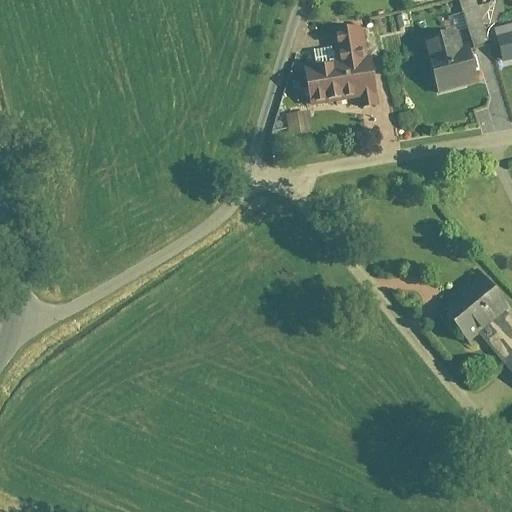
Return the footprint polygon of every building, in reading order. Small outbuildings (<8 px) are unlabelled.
[(495,9),(480,14),(486,32),(501,27),(495,9)] [(380,24),(383,43),(410,38),(407,20),(380,24)] [(313,111),(362,104),(365,121),(380,119),(377,101),(382,101),(377,66),(372,34),(334,40),(338,72),(308,76),(313,111)] [(511,34),(501,38),(510,69),(511,68),(511,34)] [(474,59),(467,60),(460,35),(425,45),(435,84),(439,100),(482,89),(474,59)] [(470,351),(483,341),(511,377),(511,319),(511,318),(482,282),(441,316),(470,351)]
